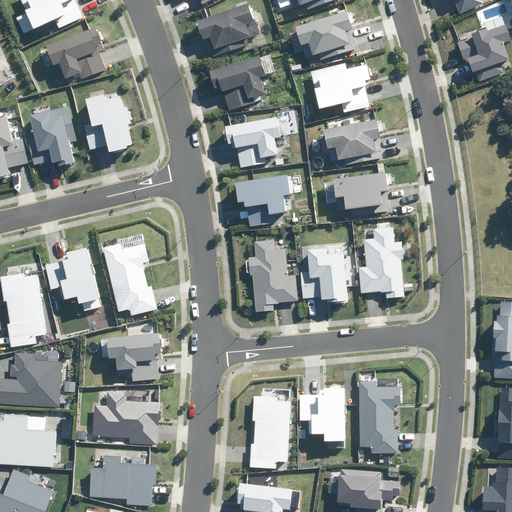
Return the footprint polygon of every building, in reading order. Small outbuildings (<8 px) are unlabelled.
[(23,0),(29,10),(18,15),(25,31),(37,26),(38,28),(58,18),(61,26),(85,15),(78,0),(23,0)] [(449,0),(451,3),(454,1),(459,10),(478,1),(477,0),(449,0)] [(252,1),(200,19),(206,37),(209,36),(215,55),(251,43),(249,37),(262,32),(252,1)] [(350,8),(297,24),(306,57),(321,52),(322,57),(359,46),(353,27),(356,26),(350,8)] [(104,43),(98,25),(49,43),(56,63),(63,61),(69,76),(81,72),(83,77),(107,68),(99,45),(104,43)] [(476,52),(463,57),(471,77),(506,63),(498,43),(507,40),(501,25),(470,37),(476,52)] [(270,74),(263,52),(211,68),(217,86),(224,84),(231,107),(256,100),(254,96),(268,91),(263,76),(270,74)] [(0,84),(9,81),(0,59),(0,84)] [(348,61),(313,69),(322,108),(344,103),(345,110),(371,104),(366,84),(369,83),(368,78),(374,77),(371,61),(350,66),(348,61)] [(108,92),(89,97),(95,120),(86,122),(92,147),(111,143),(113,150),(131,145),(130,144),(135,142),(131,128),(133,127),(132,122),(135,121),(130,104),(127,105),(124,94),(109,97),(108,92)] [(70,104),(34,113),(39,133),(29,136),(36,163),(55,159),(56,161),(61,160),(62,164),(78,160),(73,140),(78,139),(70,104)] [(10,114),(0,115),(0,174),(12,172),(11,165),(30,160),(24,136),(16,138),(10,114)] [(280,114),(228,124),(231,143),(234,142),(235,146),(239,145),(242,166),(269,161),(268,154),(281,152),(278,136),(284,135),(280,114)] [(380,117),(327,127),(333,159),(347,156),(348,162),(385,155),(381,137),(384,136),(380,117)] [(347,176),(335,178),(338,210),(359,207),(360,213),(392,210),(389,188),(391,187),(389,169),(346,174),(347,176)] [(290,172),(239,180),(242,203),(240,203),(242,217),(250,215),(251,225),(279,221),(277,212),(290,210),(287,192),(293,191),(290,172)] [(367,263),(360,264),(362,290),(389,288),(389,295),(406,293),(402,256),(405,256),(403,239),(396,239),(394,224),(374,226),(375,236),(365,237),(367,263)] [(276,237),(256,239),(257,254),(250,255),(252,272),(254,272),(257,310),(276,308),(275,301),(300,299),(298,271),(289,272),(286,246),(277,247),(276,237)] [(130,308),(131,315),(157,309),(152,286),(148,287),(142,262),(149,261),(145,244),(122,250),(120,244),(103,248),(118,311),(130,308)] [(311,269),(302,270),(305,296),(324,294),(324,297),(330,297),(330,300),(352,298),(347,249),(330,251),(330,244),(309,246),(311,269)] [(83,302),(85,311),(100,307),(86,248),(67,252),(68,255),(64,256),(65,260),(46,265),(52,289),(62,286),(65,299),(77,296),(79,303),(83,302)] [(11,348),(37,344),(35,337),(47,335),(37,275),(24,277),(23,273),(0,277),(4,302),(7,302),(10,324),(7,325),(11,348)] [(511,302),(492,303),(492,314),(487,314),(487,338),(491,338),(491,356),(487,356),(487,375),(511,374),(511,302)] [(132,382),(158,379),(156,360),(161,359),(158,333),(107,339),(109,358),(115,357),(117,375),(131,374),(132,382)] [(0,404),(60,408),(62,362),(36,361),(36,354),(15,353),(14,364),(11,364),(10,376),(17,376),(17,379),(0,378),(0,404)] [(372,447),(372,453),(399,453),(399,429),(394,429),(393,412),(395,412),(395,405),(400,405),(400,386),(377,387),(377,381),(360,381),(360,447),(372,447)] [(510,382),(490,382),(490,431),(494,431),(494,443),(511,443),(511,402),(510,402),(510,382)] [(324,442),(345,441),(344,389),(319,389),(319,395),(300,396),(300,420),(311,420),(312,434),(324,434),(324,442)] [(130,444),(156,446),(157,421),(160,421),(161,403),(127,401),(127,395),(108,393),(107,406),(95,405),(93,434),(130,437),(130,444)] [(277,461),(288,461),(291,402),(278,401),(278,397),(254,396),(253,421),(255,422),(254,444),(251,444),(250,467),(277,468),(277,461)] [(0,464),(53,467),(54,453),(56,453),(57,431),(27,430),(27,415),(3,414),(3,421),(0,420),(0,464)] [(127,504),(152,505),(153,485),(156,485),(157,466),(121,464),(121,457),(103,456),(102,469),(91,468),(89,497),(128,499),(127,504)] [(487,480),(481,480),(481,509),(487,509),(487,511),(511,511),(511,482),(511,483),(511,477),(511,464),(488,464),(487,480)] [(0,493),(0,511),(46,511),(54,491),(29,482),(32,476),(14,469),(4,495),(0,493)] [(355,507),(354,511),(381,511),(383,500),(393,500),(393,496),(399,496),(400,482),(381,481),(381,473),(339,470),(337,506),(355,507)] [(282,511),(283,508),(290,509),(293,489),(239,483),(237,503),(244,504),(243,511),(282,511)]
